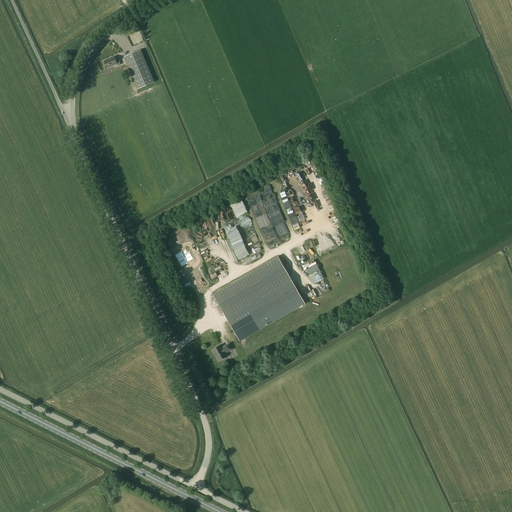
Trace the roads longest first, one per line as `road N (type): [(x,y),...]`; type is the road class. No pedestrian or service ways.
road 1 (unclassified): [(195,487),(207,458),(203,416),(70,129)]
road 2 (primary): [(212,508),(0,402)]
road 3 (unclassified): [(195,487),(0,390)]
road 4 (unclassified): [(70,129),(88,52),(153,0)]
road 5 (unknown): [(197,329),(210,291),(311,231)]
road 6 (unclassified): [(70,129),(11,0)]
